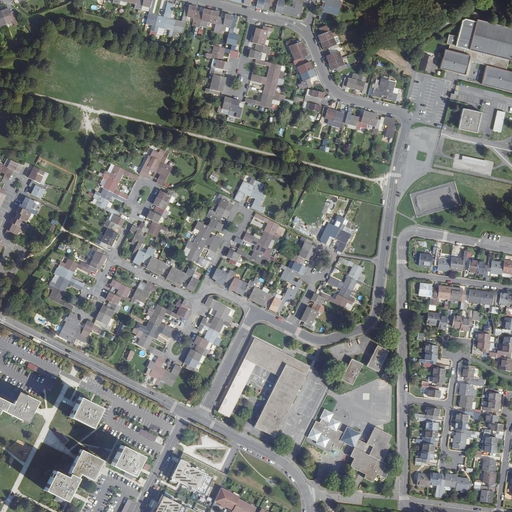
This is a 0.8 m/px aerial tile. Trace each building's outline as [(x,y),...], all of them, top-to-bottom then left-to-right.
[(134,8),(138,9),(140,0),(139,0),(128,0),(128,3),(135,5),(134,8)] [(143,0),(144,1),(140,0),(138,9),(141,10),(142,6),(150,8),(151,0),(143,0)] [(146,24),(152,25),(149,34),(153,35),(154,32),(158,16),(154,15),(154,16),(152,16),(155,0),(151,0),(150,8),(149,12),(146,24)] [(254,0),(254,2),(257,3),(256,5),(256,7),(262,9),(264,0),(254,0)] [(264,0),(262,9),(268,10),(269,8),(269,6),(273,7),(274,0),(264,0)] [(275,12),(281,14),(283,6),(284,2),(278,0),(277,0),(274,0),(273,7),(276,8),(275,10),(275,12)] [(302,2),(300,1),(296,0),(293,9),(283,6),(281,14),(296,18),(297,14),(300,15),(302,6),(302,2)] [(322,0),(322,1),(325,2),(324,4),(340,8),(342,1),(337,0),(322,0)] [(161,16),(158,16),(154,32),(157,32),(158,27),(164,29),(167,18),(171,3),(167,3),(163,19),(160,18),(161,16)] [(171,3),(167,18),(164,29),(170,30),(168,35),(172,37),(176,20),(172,19),(172,21),(170,20),(174,4),(171,3)] [(319,15),(318,19),(325,21),(327,13),(338,15),(340,8),(324,4),(323,7),(321,6),(318,15),(319,15)] [(193,23),(196,24),(198,15),(195,14),(195,12),(196,7),(189,6),(189,8),(186,17),(194,18),(193,23)] [(178,23),(179,21),(176,20),(172,37),(175,37),(177,32),(182,33),(186,17),(189,8),(185,7),(181,23),(178,23)] [(1,11),(4,18),(6,24),(13,21),(15,26),(18,25),(13,12),(10,13),(8,9),(1,11)] [(200,25),(201,20),(208,22),(211,11),(204,9),(203,13),(202,16),(198,15),(196,24),(200,25)] [(218,13),(211,11),(208,22),(216,24),(214,31),(217,31),(220,21),(217,20),(218,17),(218,13)] [(224,22),(220,21),(217,31),(217,32),(221,33),(222,30),(225,31),(226,27),(230,28),(233,18),(233,17),(226,15),(225,18),(224,22)] [(233,18),(230,28),(226,44),(231,45),(230,50),(234,51),(238,35),(235,35),(234,36),(232,35),(236,19),(233,18)] [(462,21),(458,37),(449,34),(446,43),(450,44),(449,47),(448,50),(445,49),(440,68),(443,69),(465,74),(468,61),(474,62),(486,65),(482,84),(511,92),(511,72),(506,70),(508,59),(511,60),(511,28),(477,19),(476,22),(465,19),(462,21)] [(321,34),(318,35),(321,43),(326,40),(333,38),(331,34),(330,30),(331,30),(330,25),(327,25),(319,28),(321,34)] [(263,30),(256,28),(254,36),(265,38),(267,31),(271,32),(272,28),(264,26),(263,30)] [(263,46),(265,38),(254,36),(252,43),(256,44),(259,45),(258,48),(267,51),(268,47),(263,46)] [(323,49),(328,48),(329,51),(333,49),(338,47),(337,44),(335,45),(333,38),(326,40),(321,43),(323,49)] [(287,47),(289,46),(292,53),(304,49),(301,41),(297,43),(296,40),(286,43),(287,47)] [(234,51),(230,50),(225,49),(214,46),(213,51),(211,55),(206,54),(206,57),(216,60),(221,61),(222,58),(220,57),(222,51),(224,52),(229,53),(229,56),(230,57),(232,57),(234,51)] [(330,54),(326,56),(329,63),(335,61),(341,58),(338,51),(340,51),(338,47),(333,49),(329,51),(330,54)] [(266,54),(267,51),(258,48),(257,52),(254,51),(251,50),(249,57),(256,59),(260,60),(262,53),(266,54)] [(303,57),(307,55),(304,49),(292,53),(295,60),(293,61),(295,64),(304,61),(303,57)] [(430,71),(433,57),(423,54),(419,69),(430,71)] [(336,68),(337,72),(347,68),(345,65),(344,65),(341,58),(335,61),(329,63),(332,70),(336,68)] [(285,73),(280,72),(281,66),(270,63),(260,60),(256,59),(255,63),(262,65),(271,67),(270,69),(269,69),(268,72),(276,74),(284,76),(285,73)] [(211,67),(210,70),(219,72),(220,69),(223,70),(227,71),(228,63),(221,61),(216,60),(214,68),(211,67)] [(305,64),(304,61),(295,64),(296,67),(297,67),(300,74),(313,69),(310,62),(305,64)] [(309,79),(315,76),(313,69),(300,74),(303,81),(301,82),(302,83),(299,84),(300,88),(312,86),(309,79)] [(218,76),(219,72),(210,70),(209,74),(213,75),(211,82),(223,85),(225,77),(221,77),(218,76)] [(259,76),(252,74),(251,78),(263,80),(277,84),(278,78),(283,80),(284,76),(276,74),(268,72),(267,75),(269,76),(268,78),(267,78),(259,76)] [(345,89),(346,87),(354,89),(358,75),(353,74),(351,79),(345,78),(342,88),(345,89)] [(361,82),(362,76),(358,75),(354,89),(362,91),(362,93),(365,94),(367,86),(364,85),(364,83),(361,82)] [(279,94),(274,93),(276,85),(277,84),(263,80),(251,78),(251,80),(250,81),(266,85),(265,90),(263,90),(262,93),(279,97),(279,94)] [(382,95),(384,96),(388,80),(381,78),(378,89),(370,87),(369,93),(372,94),(371,96),(381,98),(382,95)] [(393,92),(395,82),(388,80),(384,96),(386,96),(386,99),(395,102),(395,100),(399,101),(401,94),(393,92)] [(206,88),(205,92),(214,94),(215,91),(219,92),(221,92),(223,85),(211,82),(209,89),(206,88)] [(318,98),(320,99),(322,99),(324,93),(313,90),(311,96),(305,95),(304,98),(317,102),(318,98)] [(454,94),(451,93),(449,98),(456,100),(458,92),(455,91),(454,94)] [(283,99),(279,97),(262,93),(262,97),(263,97),(262,102),(246,98),(245,99),(245,101),(245,102),(254,105),(270,109),(271,103),(278,105),(279,101),(282,102),(283,99)] [(224,101),(223,104),(220,103),(217,112),(221,113),(222,109),(229,111),(232,98),(225,96),(225,98),(224,101)] [(239,100),(232,98),(229,111),(236,112),(235,116),(238,117),(240,108),(237,107),(238,104),(239,100)] [(308,109),(319,112),(320,105),(319,105),(316,104),(317,102),(304,98),(304,101),(310,103),(308,109)] [(331,126),(333,119),(335,111),(327,109),(327,107),(324,106),(322,115),(325,116),(324,118),(328,119),(327,124),(331,126)] [(481,112),(462,108),(458,126),(458,128),(476,132),(481,112)] [(505,112),(497,110),(493,130),(500,132),(505,112)] [(335,111),(333,119),(331,126),(337,127),(338,121),(345,123),(347,112),(344,111),(344,114),(335,111)] [(360,114),(359,117),(357,124),(360,124),(361,123),(368,124),(371,113),(364,111),(363,115),(360,114)] [(356,126),(357,124),(359,117),(351,115),(351,113),(347,112),(345,123),(348,124),(356,126)] [(378,115),(371,113),(368,124),(375,126),(374,129),(373,128),(372,135),(376,136),(378,130),(379,124),(380,119),(377,118),(378,115)] [(392,138),(394,130),(396,122),(394,122),(394,119),(385,117),(385,118),(381,117),(380,119),(379,124),(378,130),(380,130),(382,124),(388,126),(385,137),(392,138)] [(157,160),(149,156),(139,174),(145,177),(150,169),(155,172),(162,157),(159,155),(157,160)] [(486,166),(487,161),(463,155),(462,160),(486,166)] [(163,163),(166,159),(162,157),(155,172),(160,174),(156,183),(162,186),(162,184),(171,167),(163,163)] [(7,158),(4,165),(8,168),(12,160),(7,158)] [(12,170),(18,173),(22,166),(12,160),(8,168),(4,165),(2,169),(10,173),(12,170)] [(30,183),(42,189),(43,185),(39,183),(42,176),(44,171),(34,166),(32,170),(28,178),(32,180),(30,183)] [(107,172),(105,171),(104,174),(119,182),(120,178),(119,178),(121,173),(136,180),(137,178),(138,177),(114,166),(110,174),(107,172)] [(0,172),(5,174),(4,178),(7,179),(10,173),(2,169),(0,167),(0,172)] [(48,173),(44,171),(42,176),(39,183),(43,185),(43,183),(48,173)] [(213,172),(209,179),(217,182),(220,175),(213,172)] [(117,185),(119,182),(104,174),(102,177),(107,180),(103,188),(127,200),(128,197),(113,189),(115,184),(117,185)] [(240,202),(244,193),(249,196),(257,181),(254,180),(251,185),(243,181),(234,199),(240,202)] [(257,188),(260,183),(257,181),(249,196),(255,199),(250,207),(257,210),(266,192),(257,188)] [(31,187),(33,188),(30,194),(40,199),(46,187),(45,186),(43,185),(42,189),(30,183),(29,186),(31,187)] [(100,193),(95,191),(94,194),(109,201),(110,198),(108,197),(110,195),(125,203),(127,200),(103,188),(100,193)] [(166,195),(160,191),(156,198),(167,203),(171,197),(174,199),(176,195),(168,191),(166,195)] [(106,206),(109,201),(94,194),(92,197),(97,200),(95,205),(114,215),(118,216),(120,213),(106,206)] [(217,198),(221,199),(217,206),(228,211),(231,205),(228,203),(225,202),(227,198),(218,194),(217,198)] [(22,205),(20,204),(18,207),(25,211),(27,207),(30,209),(33,201),(28,199),(26,197),(22,205)] [(156,206),(159,208),(158,211),(166,215),(168,212),(164,210),(167,203),(156,198),(153,205),(156,206)] [(330,202),(327,211),(332,213),(335,203),(330,202)] [(225,218),(228,211),(217,206),(214,205),(211,211),(210,211),(208,214),(217,218),(218,215),(222,217),(225,218)] [(16,212),(17,213),(16,216),(25,220),(28,222),(29,219),(26,217),(29,213),(25,211),(18,207),(16,212)] [(150,211),(147,218),(153,221),(158,223),(161,216),(165,218),(166,215),(158,211),(156,214),(153,212),(150,211)] [(274,233),(278,225),(255,213),(253,216),(268,224),(266,229),(264,228),(263,231),(278,238),(279,235),(274,233)] [(207,217),(211,219),(207,226),(212,228),(218,231),(222,225),(218,223),(215,222),(217,218),(208,214),(207,217)] [(125,220),(118,216),(114,215),(111,222),(106,219),(104,222),(113,227),(115,224),(117,225),(121,227),(125,220)] [(13,217),(10,222),(12,223),(21,228),(25,220),(16,216),(14,218),(13,217)] [(166,232),(168,228),(158,223),(153,221),(151,224),(153,225),(150,230),(144,227),(145,224),(144,223),(142,222),(138,228),(142,230),(157,237),(161,229),(166,232)] [(199,231),(197,235),(215,244),(218,246),(221,239),(218,238),(215,237),(214,236),(213,239),(207,236),(209,231),(210,232),(212,228),(207,226),(198,221),(196,224),(201,227),(199,231)] [(107,228),(104,235),(114,240),(118,233),(114,232),(112,230),(113,227),(104,222),(103,226),(107,228)] [(328,223),(320,239),(321,242),(325,245),(329,236),(335,239),(342,224),(339,222),(336,227),(328,223)] [(23,234),(26,230),(21,228),(12,223),(9,231),(7,230),(5,233),(14,237),(15,234),(17,235),(18,232),(23,234)] [(340,241),(336,250),(342,253),(351,234),(343,230),(345,225),(342,224),(335,239),(340,241)] [(137,244),(130,259),(133,260),(138,250),(144,238),(139,235),(142,230),(138,228),(131,243),(134,245),(135,243),(137,244)] [(276,242),(278,238),(263,231),(261,234),(263,235),(262,237),(260,240),(253,236),(245,233),(244,236),(255,241),(267,247),(271,239),(275,241),(276,242)] [(111,247),(114,240),(104,235),(101,242),(96,239),(94,242),(103,247),(105,244),(111,247)] [(188,241),(186,244),(201,251),(202,248),(201,247),(202,244),(207,246),(208,244),(210,245),(208,248),(215,251),(218,246),(215,244),(197,235),(193,243),(188,241)] [(255,241),(244,236),(242,239),(257,247),(256,249),(254,248),(253,251),(267,258),(269,255),(264,253),(267,247),(255,241)] [(301,240),(304,242),(301,249),(312,255),(316,248),(312,246),(309,245),(311,242),(302,237),(301,240)] [(270,249),(275,241),(271,239),(267,248),(270,249)] [(207,261),(198,256),(201,251),(186,244),(185,247),(189,249),(185,257),(204,266),(207,261)] [(92,250),(96,252),(92,258),(103,263),(106,257),(100,254),(102,251),(93,246),(92,250)] [(301,261),(302,258),(305,259),(309,261),(312,255),(301,249),(300,252),(298,256),(294,254),(292,257),(301,261)] [(146,250),(145,254),(138,250),(133,260),(133,261),(139,265),(141,262),(142,259),(145,260),(150,252),(146,250)] [(229,250),(226,256),(229,259),(231,260),(230,262),(238,266),(239,264),(236,262),(239,255),(235,253),(229,250)] [(261,260),(266,262),(267,258),(253,251),(250,256),(237,250),(235,253),(239,255),(258,265),(261,260)] [(153,254),(150,252),(145,260),(149,262),(147,265),(146,268),(153,271),(158,260),(151,257),(153,254)] [(430,266),(432,255),(420,253),(418,265),(430,266)] [(449,271),(449,269),(450,259),(447,259),(439,258),(440,255),(438,254),(435,254),(434,261),(437,261),(436,269),(449,271)] [(85,263),(83,262),(81,265),(92,270),(93,267),(96,269),(99,270),(103,263),(92,258),(88,256),(85,263)] [(363,268),(339,256),(338,259),(352,266),(348,275),(362,282),(364,278),(359,276),(360,273),(363,268)] [(291,261),(294,262),(291,269),(296,271),(302,274),(305,268),(302,266),(299,265),(301,261),(292,257),(291,261)] [(461,270),(463,259),(450,257),(450,259),(449,269),(461,271),(461,270)] [(65,264),(60,262),(59,265),(73,272),(75,269),(74,268),(75,267),(90,274),(92,270),(81,265),(68,259),(65,264)] [(166,260),(165,264),(158,260),(153,271),(159,275),(161,271),(162,269),(166,271),(169,262),(166,260)] [(171,260),(169,262),(166,271),(169,272),(167,275),(166,278),(173,281),(178,271),(171,267),(174,261),(171,260)] [(468,268),(468,271),(475,272),(476,262),(476,261),(469,260),(468,268)] [(511,273),(511,261),(503,260),(503,263),(502,272),(507,273),(511,273)] [(490,267),(489,271),(486,271),(485,277),(485,280),(488,281),(489,272),(501,274),(502,272),(503,263),(491,261),(490,267)] [(483,270),(484,263),(476,262),(475,272),(475,273),(482,274),(482,277),(485,277),(486,271),(483,270)] [(285,270),(280,278),(295,286),(299,287),(302,281),(299,280),(298,279),(297,282),(291,280),(289,279),(292,273),(294,274),(294,275),(300,278),(302,274),(296,271),(291,269),(281,264),(280,267),(285,270)] [(57,274),(58,275),(60,276),(83,287),(85,284),(70,276),(71,274),(72,275),(73,272),(59,265),(57,268),(59,269),(57,274)] [(225,278),(228,280),(232,272),(229,270),(227,274),(221,271),(217,269),(212,278),(216,280),(215,282),(222,285),(224,281),(225,278)] [(187,270),(185,274),(178,271),(173,281),(179,285),(181,281),(182,279),(186,281),(190,272),(187,270)] [(191,270),(190,272),(186,281),(189,282),(188,285),(186,288),(193,292),(198,281),(195,279),(191,277),(193,274),(195,272),(191,270)] [(228,288),(235,292),(241,281),(234,277),(236,274),(232,272),(228,280),(232,282),(228,288)] [(56,284),(60,276),(58,275),(57,277),(54,275),(53,278),(51,281),(54,283),(56,284)] [(330,276),(330,277),(328,279),(340,285),(352,290),(356,283),(360,285),(362,282),(348,275),(346,278),(348,278),(345,283),(338,280),(330,276)] [(54,283),(51,281),(49,284),(64,292),(65,289),(64,288),(67,283),(82,290),(83,287),(60,276),(56,284),(54,283)] [(110,292),(106,299),(109,301),(112,303),(111,306),(119,310),(121,307),(117,305),(121,297),(130,302),(132,299),(127,296),(131,288),(113,279),(110,285),(112,287),(118,290),(116,295),(110,292)] [(254,279),(252,282),(248,290),(252,292),(248,298),(255,302),(260,291),(254,287),(257,280),(254,279)] [(341,292),(339,291),(338,295),(352,302),(354,298),(349,296),(352,290),(340,285),(328,279),(327,283),(342,290),(341,292)] [(249,280),(247,284),(241,281),(235,292),(242,295),(245,289),(248,290),(252,282),(249,280)] [(137,288),(132,299),(130,302),(133,304),(136,299),(144,303),(151,289),(154,291),(156,286),(153,285),(147,282),(146,284),(142,290),(137,288)] [(142,290),(146,284),(140,282),(137,288),(142,290)] [(418,295),(430,296),(428,304),(432,305),(434,292),(430,291),(431,288),(431,286),(431,285),(419,283),(418,295)] [(53,290),(49,299),(72,310),(74,307),(59,300),(61,294),(63,295),(64,292),(49,284),(48,288),(53,290)] [(288,300),(292,302),(299,287),(295,286),(293,290),(288,288),(283,297),(281,301),(276,311),(279,313),(287,297),(289,298),(288,300)] [(437,297),(449,299),(450,287),(438,286),(438,288),(437,292),(434,292),(432,305),(435,305),(436,299),(437,297)] [(462,291),(462,289),(450,287),(449,299),(461,300),(462,291)] [(269,290),(267,294),(260,291),(255,302),(262,305),(265,299),(268,300),(272,292),(269,290)] [(467,301),(479,303),(481,291),(469,290),(467,301)] [(493,292),(481,291),(479,303),(491,304),(493,292)] [(276,294),(272,292),(268,300),(272,302),(268,308),(275,312),(276,311),(281,301),(274,297),(276,294)] [(346,303),(350,305),(352,302),(338,295),(335,300),(321,293),(320,296),(324,299),(343,308),(346,303)] [(500,295),(498,304),(506,305),(507,296),(507,294),(500,293),(500,295)] [(314,302),(316,303),(315,307),(323,311),(323,310),(326,312),(328,309),(325,307),(321,305),(324,299),(320,296),(314,294),(311,300),(314,302)] [(209,307),(217,311),(214,316),(229,323),(231,320),(232,318),(227,315),(230,310),(211,300),(209,307)] [(180,308),(176,314),(181,316),(186,319),(190,313),(186,311),(184,310),(186,307),(181,304),(177,302),(175,305),(180,308)] [(149,308),(148,311),(163,318),(165,313),(179,320),(181,316),(176,314),(157,305),(154,311),(149,308)] [(106,308),(103,306),(99,313),(110,318),(113,311),(117,313),(119,310),(111,306),(109,309),(106,308)] [(311,308),(307,307),(304,314),(314,319),(318,312),(322,314),(323,311),(315,307),(313,310),(311,308)] [(469,312),(468,320),(461,319),(460,328),(459,330),(467,331),(468,324),(471,325),(472,319),(473,310),(467,309),(467,312),(469,312)] [(453,317),(452,327),(460,328),(461,319),(461,317),(453,316),(454,311),(450,310),(450,317),(453,317)] [(151,317),(148,322),(172,334),(173,330),(159,323),(160,321),(161,321),(163,318),(148,311),(146,314),(151,317)] [(438,325),(439,316),(439,314),(427,312),(426,324),(438,325)] [(76,316),(70,313),(61,332),(59,336),(67,340),(70,342),(77,327),(78,326),(80,321),(75,319),(76,316)] [(110,318),(99,313),(94,322),(109,330),(111,327),(107,325),(110,318)] [(315,327),(311,325),(314,319),(304,314),(301,320),(304,322),(303,325),(313,331),(315,327)] [(207,319),(203,317),(200,323),(219,332),(223,324),(228,327),(229,323),(214,316),(213,319),(214,320),(212,325),(206,322),(207,319)] [(439,316),(438,325),(437,327),(445,328),(446,319),(446,317),(439,316)] [(511,317),(511,318),(505,317),(503,328),(508,329),(511,329),(511,317)] [(83,328),(83,330),(77,327),(70,342),(73,344),(76,339),(84,343),(93,324),(93,323),(87,321),(83,328)] [(153,334),(155,329),(170,336),(172,334),(148,322),(144,330),(140,327),(138,330),(153,338),(154,335),(153,334)] [(218,347),(220,344),(221,340),(216,338),(219,332),(200,323),(197,329),(200,331),(201,331),(202,328),(208,331),(206,336),(205,336),(203,339),(208,341),(212,343),(218,347)] [(140,338),(137,344),(151,351),(151,353),(158,357),(160,358),(161,356),(162,353),(148,346),(149,344),(148,343),(150,340),(151,341),(153,338),(138,330),(134,328),(132,332),(136,334),(135,336),(140,338)] [(477,340),(488,342),(488,340),(489,336),(489,331),(485,330),(484,333),(478,333),(477,340)] [(511,336),(503,335),(502,343),(511,344),(511,336)] [(197,336),(193,343),(197,345),(200,346),(198,350),(207,354),(208,351),(204,349),(208,341),(203,339),(197,336)] [(254,338),(218,411),(229,417),(231,412),(234,406),(239,397),(256,364),(279,376),(263,409),(254,426),(275,436),(276,434),(299,386),(306,373),(310,366),(292,357),(284,353),(254,338)] [(489,342),(488,342),(477,340),(476,347),(483,348),(482,351),(487,352),(489,342)] [(511,351),(511,344),(502,343),(501,350),(497,350),(496,353),(502,354),(503,351),(511,351)] [(436,346),(425,344),(424,351),(425,352),(435,353),(436,346)] [(388,352),(376,346),(366,367),(378,373),(388,352)] [(205,357),(207,354),(198,350),(197,353),(194,351),(190,349),(187,356),(198,361),(201,355),(205,357)] [(127,359),(131,361),(135,352),(131,350),(127,359)] [(436,353),(435,353),(425,352),(424,359),(418,358),(418,362),(423,362),(430,363),(430,360),(435,360),(436,353)] [(511,359),(509,359),(510,355),(502,354),(496,353),(496,357),(500,357),(499,369),(510,371),(511,359)] [(198,371),(194,369),(198,361),(187,356),(183,363),(187,365),(190,367),(188,370),(196,374),(198,371)] [(157,379),(154,384),(158,385),(165,371),(160,368),(164,360),(160,358),(158,357),(149,375),(157,379)] [(352,386),(362,365),(351,359),(341,380),(352,386)] [(29,362),(27,367),(43,375),(45,370),(29,362)] [(435,364),(434,364),(433,367),(432,375),(433,375),(443,376),(444,365),(435,364)] [(469,365),(464,364),(463,364),(462,364),(460,376),(468,377),(468,381),(477,382),(483,383),(484,379),(477,378),(472,378),(474,366),(469,365)] [(174,365),(170,374),(165,371),(158,385),(161,387),(163,382),(172,386),(180,368),(174,365)] [(441,383),(443,383),(444,376),(443,376),(433,375),(432,382),(436,383),(441,383)] [(458,395),(460,395),(470,397),(471,389),(472,384),(477,385),(483,386),(483,383),(477,382),(468,381),(468,384),(460,383),(458,395)] [(437,390),(438,387),(436,386),(427,385),(421,384),(420,388),(428,389),(427,396),(438,397),(439,390),(437,390)] [(488,400),(499,401),(500,394),(494,393),(494,390),(485,388),(485,392),(489,392),(488,400)] [(13,405),(0,398),(0,412),(1,410),(28,423),(39,402),(19,392),(13,405)] [(81,394),(69,417),(91,428),(100,408),(88,402),(90,398),(81,394)] [(472,397),(470,397),(460,395),(458,407),(464,408),(463,411),(473,412),(480,413),(480,410),(474,409),(473,409),(470,409),(471,402),(472,397)] [(483,407),(482,410),(489,411),(490,408),(498,409),(499,401),(488,400),(487,408),(483,407)] [(418,417),(424,418),(436,419),(438,409),(427,408),(426,415),(414,413),(413,417),(418,417)] [(354,458),(350,466),(361,471),(366,474),(364,478),(373,482),(377,474),(385,478),(389,470),(384,467),(386,463),(382,461),(390,445),(388,443),(392,435),(375,426),(371,435),(369,439),(367,443),(359,439),(361,433),(347,426),(344,432),(337,429),(341,422),(332,417),(333,413),(332,413),(324,409),(319,418),(321,419),(319,423),(315,421),(307,437),(316,441),(315,443),(325,448),(328,442),(329,438),(335,441),(333,445),(340,449),(344,442),(354,447),(353,452),(351,455),(354,458)] [(463,411),(458,410),(458,414),(467,415),(466,422),(468,422),(469,415),(472,416),(473,412),(463,411)] [(485,422),(490,422),(496,423),(497,416),(489,414),(489,411),(482,410),(482,414),(486,414),(485,422)] [(458,414),(456,413),(454,421),(456,421),(466,423),(466,422),(467,415),(458,414)] [(426,421),(425,429),(436,430),(437,423),(426,421)] [(467,423),(466,423),(456,421),(454,429),(455,429),(465,430),(467,423)] [(489,430),(484,429),(483,433),(492,434),(492,430),(501,432),(502,424),(496,423),(490,422),(489,430)] [(141,429),(139,434),(155,440),(157,436),(141,429)] [(415,439),(421,440),(434,441),(435,438),(436,438),(437,430),(436,430),(425,429),(424,437),(415,436),(415,439)] [(485,436),(484,444),(485,444),(495,446),(496,438),(494,438),(494,434),(492,434),(483,433),(483,436),(485,436)] [(464,449),(465,437),(455,435),(454,435),(452,447),(464,449)] [(211,446),(211,445),(205,442),(199,453),(206,456),(207,455),(212,458),(212,459),(219,462),(224,451),(217,448),(217,449),(211,446)] [(433,444),(422,443),(421,451),(431,452),(432,452),(433,444)] [(496,446),(495,446),(485,444),(484,451),(495,452),(496,446)] [(142,456),(120,445),(111,465),(125,472),(123,475),(130,479),(142,456)] [(101,460),(80,449),(66,477),(54,470),(44,490),(57,496),(55,499),(64,504),(79,473),(92,480),(101,460)] [(414,461),(420,462),(428,463),(428,459),(430,460),(431,452),(421,451),(420,451),(419,458),(414,458),(414,461)] [(180,484),(209,496),(212,487),(210,486),(215,476),(190,465),(191,462),(181,457),(171,482),(180,486),(180,484)] [(495,460),(484,458),(482,470),(484,471),(494,472),(495,460)] [(496,472),(494,472),(484,471),(482,482),(494,484),(496,472)] [(428,487),(428,484),(430,474),(418,473),(416,485),(428,487)] [(440,486),(440,479),(441,479),(437,478),(437,474),(430,473),(430,474),(428,484),(440,486)] [(443,488),(443,486),(451,487),(455,487),(456,477),(457,475),(445,474),(445,476),(444,480),(440,479),(440,486),(440,487),(439,494),(438,497),(443,498),(444,490),(444,488),(443,488)] [(467,491),(468,478),(456,477),(455,487),(455,489),(467,491)] [(493,491),(490,491),(490,487),(481,486),(474,485),(474,489),(482,490),(480,501),(492,503),(493,491)] [(220,488),(214,501),(221,504),(221,506),(224,508),(225,506),(232,510),(238,499),(239,497),(220,488)] [(256,508),(238,499),(232,510),(231,511),(253,511),(254,511),(256,508)]
